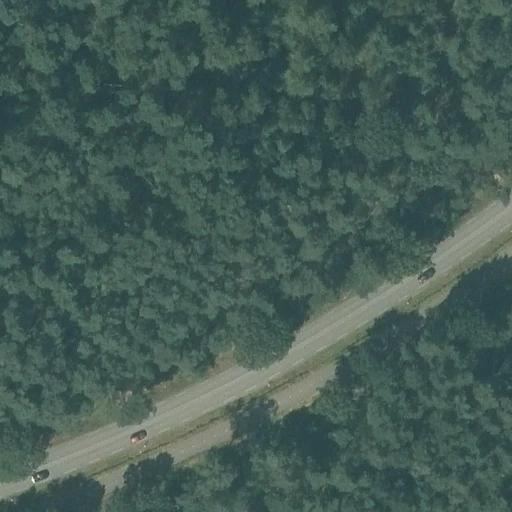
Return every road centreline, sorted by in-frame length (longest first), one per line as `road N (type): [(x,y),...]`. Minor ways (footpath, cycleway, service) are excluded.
road 1 (primary): [(0,479),(169,406),(399,272),(511,189)]
road 2 (unknown): [(451,0),(442,108),(427,133),(22,0)]
road 3 (unclassified): [(37,511),(234,418),(511,261)]
